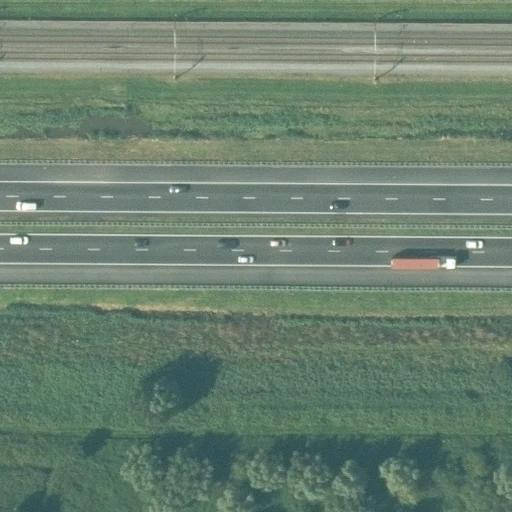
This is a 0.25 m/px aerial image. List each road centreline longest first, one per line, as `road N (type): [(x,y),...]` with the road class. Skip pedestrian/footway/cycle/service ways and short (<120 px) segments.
road 1 (track): [(0,4),(511,7)]
road 2 (motorway): [(0,251),(511,254)]
road 3 (motorway): [(511,197),(0,195)]
